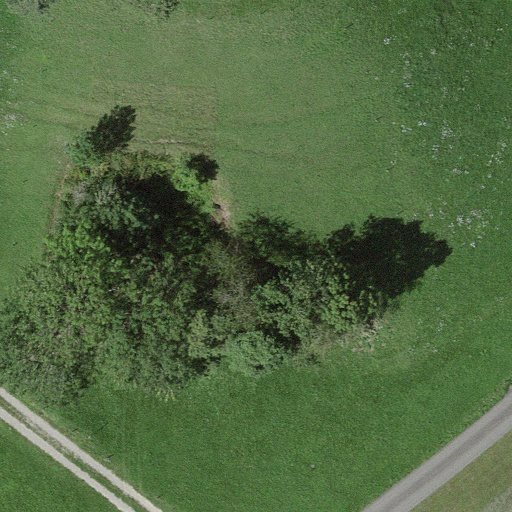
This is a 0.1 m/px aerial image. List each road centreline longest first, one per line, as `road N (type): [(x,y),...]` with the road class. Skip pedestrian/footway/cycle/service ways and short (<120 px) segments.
road 1 (track): [(143,511),(0,399)]
road 2 (unclassified): [(511,411),(385,511)]
